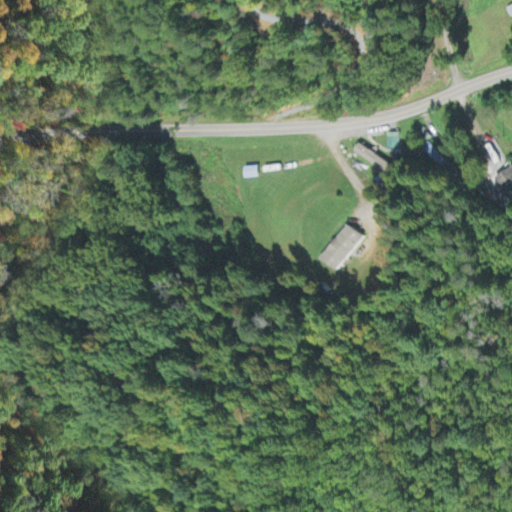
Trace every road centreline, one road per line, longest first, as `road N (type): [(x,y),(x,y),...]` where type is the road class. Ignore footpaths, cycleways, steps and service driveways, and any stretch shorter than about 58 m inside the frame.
road 1 (residential): [(0,190),(108,150),(376,117),(511,70)]
road 2 (residential): [(133,148),(54,0)]
